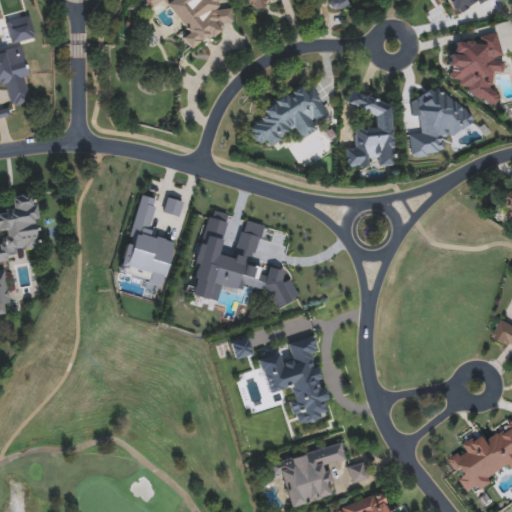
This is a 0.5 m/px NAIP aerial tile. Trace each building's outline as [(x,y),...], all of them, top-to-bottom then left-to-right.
[(216,0),(223,10),(226,7),(235,19),(190,51),(181,38),(186,34),(163,2),(147,13),(138,0),(216,0)] [(279,0),(280,2),(247,10),(244,0),(279,0)] [(347,0),(347,9),(329,10),(328,0),(347,0)] [(483,0),(454,16),(444,0),(483,0)] [(5,23),(10,44),(31,39),(26,18),(5,23)] [(450,80),(444,45),(497,35),(504,72),(493,74),(497,99),(465,104),(461,78),(450,80)] [(0,89),(5,107),(26,101),(19,78),(22,76),(14,48),(0,52),(0,89)] [(260,109),(299,87),(302,93),(312,87),(331,120),(299,138),(294,130),(269,145),(266,141),(256,147),(246,130),(265,119),(260,109)] [(390,107),(392,167),(344,168),(344,149),(354,149),(353,128),(371,128),(375,118),(347,106),(346,100),(350,92),(354,92),(390,107)] [(411,157),(440,153),(438,140),(450,139),(471,122),(428,92),(409,104),(411,121),(417,120),(419,137),(409,138),(411,157)] [(0,263),(0,210),(11,209),(9,197),(32,194),(39,249),(6,253),(7,262),(0,263)] [(161,288),(115,273),(142,194),(156,199),(145,231),(177,242),(161,288)] [(185,295),(205,210),(227,215),(217,256),(233,259),(242,222),(261,226),(251,266),(286,274),(284,280),(296,283),(291,304),(220,287),(216,302),(185,295)] [(0,271),(5,271),(9,304),(4,305),(5,314),(0,314),(0,271)] [(400,342),(416,341),(416,349),(428,348),(442,337),(463,337),(463,311),(471,311),(471,300),(427,301),(427,306),(402,306),(403,319),(400,321),(400,342)] [(511,325),(511,348),(494,338),(493,335),(502,320),(511,325)] [(265,395),(253,362),(276,354),(280,365),(292,361),(287,345),(311,336),(316,353),(312,355),(327,400),(322,402),(326,414),(298,423),(286,388),(265,395)] [(228,344),(246,338),(252,354),(234,360),(228,344)] [(448,462),(467,450),(464,446),(482,434),(486,441),(511,423),(511,468),(471,496),(448,462)] [(344,461),(324,466),(332,497),(288,508),(279,475),(271,477),(267,462),(340,444),(344,461)] [(345,468),(361,463),(365,480),(350,484),(345,468)] [(391,511),(337,511),(379,489),(391,511)]
